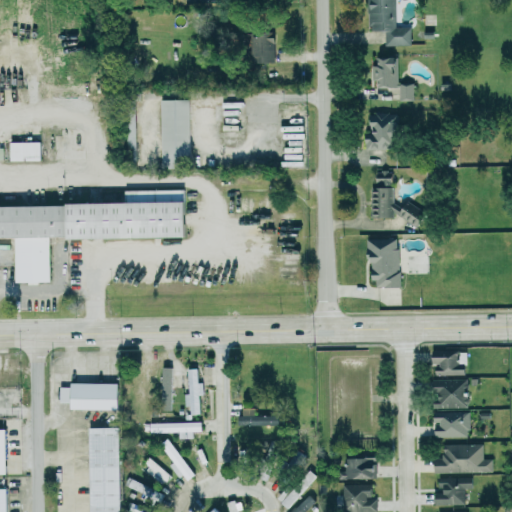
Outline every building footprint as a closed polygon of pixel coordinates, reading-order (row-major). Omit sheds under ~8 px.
[(413,27),(398,27),(397,0),(370,0),(371,31),(387,31),(387,45),(413,45),(413,27)] [(258,33),(257,63),(276,63),(277,34),(258,33)] [(400,85),(401,59),(374,58),(373,79),(383,80),(383,85),(400,85)] [(401,99),(415,99),(415,85),(401,85),(401,99)] [(164,162),(192,161),(191,98),(163,99),(164,162)] [(368,148),(402,148),(402,112),(369,113),(369,133),(368,133),(368,148)] [(13,141),(13,159),(28,159),(28,158),(43,158),(43,140),(13,141)] [(396,216),(395,175),(390,175),(390,170),(374,171),(375,217),(396,216)] [(427,214),(409,200),(400,211),(418,226),(427,214)] [(1,203),(1,236),(17,236),(18,282),(53,281),(52,237),(191,236),(191,201),(1,203)] [(402,286),(401,237),(372,238),(373,286),(402,286)] [(434,374),(468,373),(468,363),(461,363),(461,349),(434,349),(434,374)] [(174,399),(175,366),(163,366),(162,399),(174,399)] [(189,367),(190,393),(186,393),(187,405),(192,405),(192,413),(202,413),(202,393),(205,393),(205,381),(201,381),(200,367),(189,367)] [(435,407),(468,407),(468,378),(435,378),(435,407)] [(121,409),(121,382),(73,381),(73,386),(62,386),(62,401),(71,401),(71,408),(121,409)] [(257,414),(257,407),(244,407),(245,414),(238,414),(239,424),(275,424),(275,414),(257,414)] [(436,436),(471,435),(470,411),(435,411),(436,436)] [(180,438),(195,437),(195,431),(204,430),(204,421),(152,422),(153,432),(180,431),(180,438)] [(91,511),(122,511),(121,426),(91,426),(91,511)] [(0,473),(9,473),(8,427),(0,427),(0,473)] [(161,443),(174,462),(173,462),(186,481),(196,475),(170,437),(161,443)] [(445,444),(445,456),(434,456),(435,472),(494,471),(494,457),(485,457),(485,443),(445,444)] [(346,457),(346,468),(340,468),(340,478),(378,477),(377,456),(346,457)] [(441,491),(436,491),(436,504),(466,503),(466,488),(474,488),(474,475),(440,476),(441,491)] [(379,511),(379,497),(374,497),(374,482),(345,483),(345,511),(379,511)] [(0,487),(0,511),(9,511),(9,487),(0,487)]
